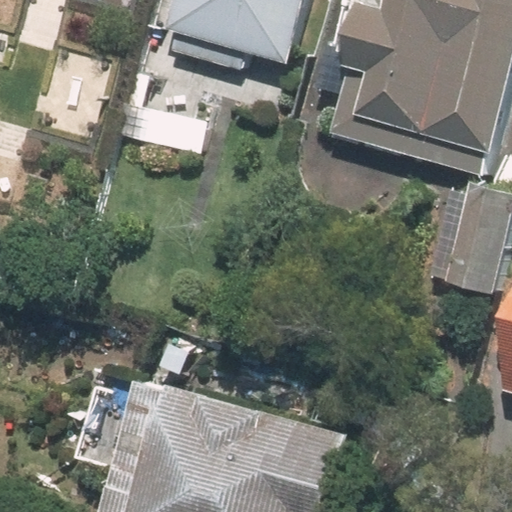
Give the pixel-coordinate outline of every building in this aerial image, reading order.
[(257,50),(303,63),(320,0),(187,0),(179,29),(184,30),(178,51),(251,70),(257,50)] [(501,185),(511,143),(511,0),(403,0),(401,9),(376,2),(338,140),(501,185)] [(159,110),(151,141),(210,155),(217,124),(159,110)] [(503,299),(511,266),(511,190),(470,179),(441,282),(503,299)] [(175,511),(352,511),(378,421),(164,362),(126,498),(175,511)]
